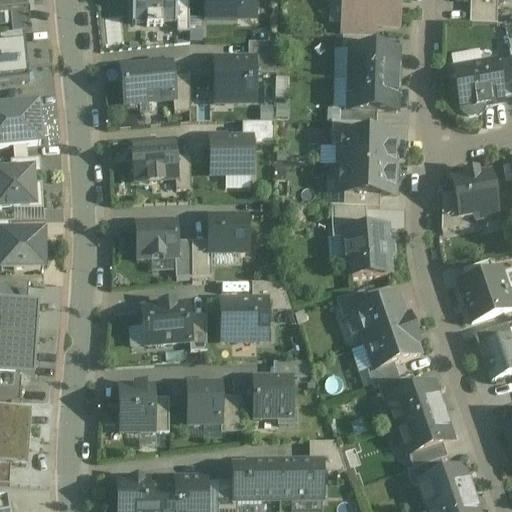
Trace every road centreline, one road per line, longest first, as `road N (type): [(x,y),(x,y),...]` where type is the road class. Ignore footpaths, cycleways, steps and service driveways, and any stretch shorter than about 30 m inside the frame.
road 1 (residential): [(75,511),(84,184),(67,0)]
road 2 (residential): [(424,155),(420,206),(431,277),(511,500)]
road 3 (residential): [(429,0),(424,155)]
